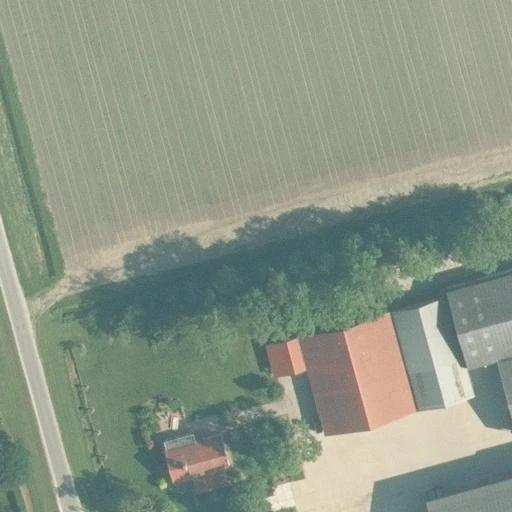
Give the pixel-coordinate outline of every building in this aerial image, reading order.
[(511,264),(441,284),(443,292),(462,361),(497,352),(511,347),(511,264)] [(470,388),(462,361),(443,292),(388,307),(414,404),(470,388)] [(414,404),(388,307),(295,332),(321,429),(414,404)] [(272,373),(296,366),(288,335),(263,342),(272,373)] [(511,347),(497,352),(511,406),(511,347)] [(170,478),(226,463),(217,431),(192,437),(190,428),(159,436),(170,478)] [(265,466),(285,460),(277,433),(257,438),(265,466)] [(511,511),(511,466),(423,490),(429,511),(511,511)]
